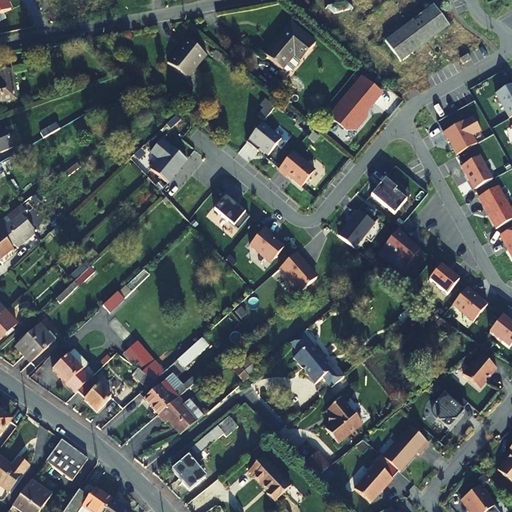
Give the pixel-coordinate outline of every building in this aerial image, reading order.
[(0,0),(0,15),(11,10),(5,0),(0,0)] [(402,61),(449,27),(434,7),(387,41),(402,61)] [(287,73),(292,73),(315,45),(290,26),(277,43),(278,44),(266,59),(282,71),(283,70),(287,73)] [(174,57),(168,64),(186,80),(194,71),(196,68),(206,56),(186,40),(177,51),(179,53),(175,58),(174,57)] [(459,59),(462,64),(470,59),(467,55),(459,59)] [(0,101),(16,99),(10,71),(0,72),(0,101)] [(329,117),(345,130),(356,129),(365,117),(365,109),(371,101),(373,103),(380,94),(361,78),(329,117)] [(511,84),(495,94),(509,119),(511,116),(511,84)] [(258,117),(264,122),(275,108),(266,100),(261,106),(265,109),(258,117)] [(448,140),(456,155),(476,144),(471,136),(480,131),(472,116),(442,133),(446,140),(448,140)] [(41,133),(44,138),(60,129),(57,124),(41,133)] [(267,157),(281,140),(262,125),(246,143),(253,149),(255,146),(267,157)] [(0,152),(13,146),(5,127),(0,128),(0,152)] [(150,171),(167,185),(186,161),(161,141),(150,154),(158,161),(150,171)] [(292,153),(278,171),(286,177),(287,176),(301,188),(314,172),(292,153)] [(466,175),(474,190),(492,180),(479,157),(460,167),(465,175),(466,175)] [(386,176),(370,196),(393,215),(406,200),(399,195),(403,190),(386,176)] [(478,198),(486,212),(487,212),(489,215),(488,216),(496,229),(511,220),(511,212),(498,187),(478,198)] [(213,210),(237,230),(248,217),(225,197),(213,210)] [(29,238),(26,234),(13,220),(17,216),(12,211),(0,221),(0,232),(15,250),(29,238)] [(18,215),(17,216),(13,220),(26,234),(31,230),(18,215)] [(348,223),(349,224),(346,227),(335,241),(351,253),(371,228),(354,215),(348,223)] [(511,228),(499,236),(511,258),(511,228)] [(263,229),(248,247),(269,264),(283,248),(276,242),(275,242),(268,237),(270,234),(263,229)] [(406,236),(398,230),(383,248),(406,266),(420,250),(411,242),(409,242),(404,238),(406,236)] [(0,258),(12,249),(0,233),(0,258)] [(274,272),(296,296),(313,282),(296,264),(297,263),(292,257),(274,272)] [(441,265),(429,280),(447,294),(458,281),(441,265)] [(58,306),(78,288),(74,284),(54,302),(58,306)] [(467,287),(452,305),(473,322),(478,315),(478,312),(481,312),(487,305),(478,297),(477,298),(473,294),(474,293),(467,287)] [(102,308),(108,315),(123,301),(117,294),(102,308)] [(3,311),(0,314),(0,339),(16,325),(3,311)] [(511,343),(511,324),(502,316),(489,332),(508,348),(511,343)] [(27,364),(52,341),(39,327),(14,350),(27,364)] [(320,380),(328,389),(341,379),(328,363),(325,366),(300,336),(287,347),(296,357),(290,361),(304,378),(306,376),(314,385),(320,380)] [(121,354),(139,373),(144,368),(126,349),(121,354)] [(194,359),(187,351),(176,361),(183,369),(194,359)] [(77,353),(56,372),(76,393),(78,391),(91,379),(92,378),(86,372),(90,367),(77,353)] [(480,355),(463,375),(479,389),(486,382),(485,381),(489,377),(496,370),(480,355)] [(241,383),(256,370),(252,364),(236,377),(241,383)] [(153,383),(140,373),(134,379),(145,391),(153,383)] [(91,379),(78,391),(85,398),(84,399),(97,412),(112,398),(93,377),(92,378),(91,379)] [(156,416),(196,382),(191,377),(172,393),(163,382),(142,400),(156,416)] [(467,404),(449,388),(433,405),(432,412),(432,415),(436,420),(447,429),(463,411),(461,410),(467,404)] [(361,424),(341,399),(325,412),(328,415),(327,424),(324,427),(337,443),(361,424)] [(177,401),(158,417),(164,424),(167,422),(179,435),(193,422),(182,409),(183,408),(177,401)] [(182,409),(193,422),(195,424),(200,419),(188,404),(183,408),(182,409)] [(0,413),(0,433),(9,420),(0,413)] [(222,433),(216,426),(184,453),(188,457),(171,472),(188,491),(203,477),(197,469),(200,466),(193,458),(222,433)] [(387,463),(398,473),(415,454),(417,456),(428,444),(409,427),(382,458),(387,463)] [(84,462),(58,443),(42,465),(68,484),(85,463),(84,462)] [(496,471),(511,484),(511,445),(508,450),(511,454),(496,471)] [(305,461),(316,475),(328,465),(317,451),(305,461)] [(381,470),(387,463),(382,458),(379,455),(372,463),(374,465),(353,489),(369,503),(377,494),(376,494),(379,490),(380,491),(391,479),(381,470)] [(290,486),(262,458),(248,471),(253,476),(252,478),(267,493),(266,495),(274,503),(290,486)] [(9,470),(0,462),(0,490),(7,495),(26,469),(16,461),(9,470)] [(481,485),(486,480),(482,475),(477,480),(481,485)] [(37,511),(49,497),(29,482),(9,510),(12,511),(37,511)] [(478,487),(459,501),(466,511),(467,510),(468,511),(496,511),(481,490),(481,491),(478,487)] [(81,508),(87,511),(103,511),(112,500),(94,488),(89,496),(81,508)] [(77,511),(81,508),(89,496),(79,489),(63,511),(77,511)] [(128,511),(112,500),(103,511),(128,511)]
